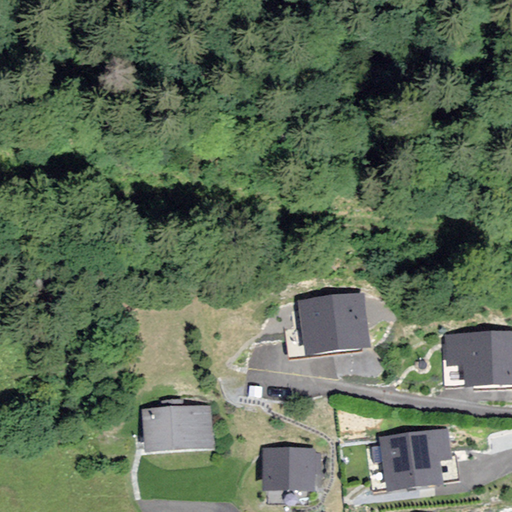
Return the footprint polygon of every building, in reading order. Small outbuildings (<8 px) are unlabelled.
[(362,303),(302,310),(308,358),(367,351),(362,303)] [(511,391),(511,340),(448,341),(448,368),(468,368),(468,392),(511,391)] [(208,410),(144,415),(147,454),(210,450),(208,410)] [(445,436),(382,444),(389,497),(440,490),(437,465),(449,464),(445,436)] [(319,456),(266,456),(265,493),(313,493),(313,475),(319,475),(319,456)]
